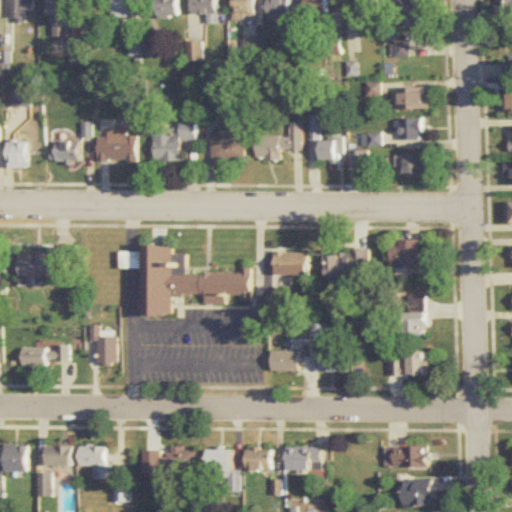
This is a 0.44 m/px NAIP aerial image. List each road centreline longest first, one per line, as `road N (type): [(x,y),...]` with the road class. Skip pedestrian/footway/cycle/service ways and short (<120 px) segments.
road 1 (residential): [(465,0),(482,511)]
road 2 (residential): [(511,411),(0,407)]
road 3 (residential): [(473,210),(0,201)]
